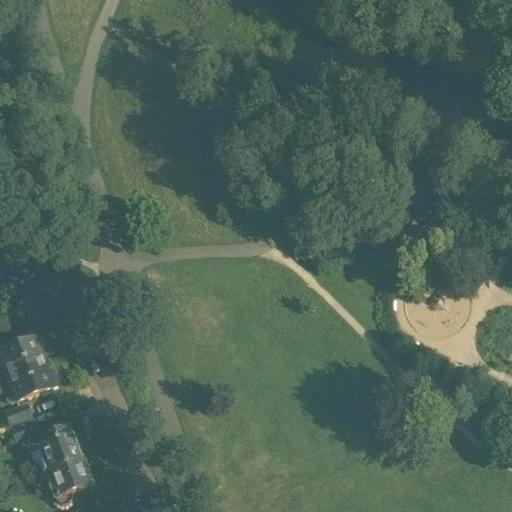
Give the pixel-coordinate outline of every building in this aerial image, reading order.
[(33,343),(0,355),(0,384),(2,383),(2,382),(42,367),(33,343)] [(47,379),(42,367),(2,382),(2,383),(5,392),(3,397),(6,405),(11,407),(57,390),(52,377),(47,379)] [(10,428),(30,420),(25,408),(5,416),(10,428)] [(16,444),(38,436),(33,425),(11,433),(16,444)] [(45,476),(47,476),(79,464),(79,463),(69,439),(68,440),(65,430),(39,440),(42,449),(38,451),(38,452),(30,454),(39,479),(45,476)] [(80,463),(79,463),(79,464),(47,476),(45,476),(56,504),(57,505),(58,507),(59,508),(63,508),(65,508),(67,507),(68,506),(69,505),(70,504),(71,502),(71,499),(70,498),(70,497),(90,489),(80,463)]
